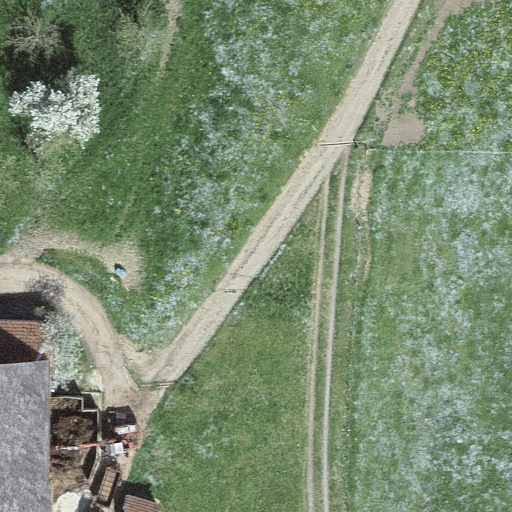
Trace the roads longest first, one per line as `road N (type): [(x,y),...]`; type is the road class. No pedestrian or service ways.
road 1 (track): [(409,0),(344,130),(141,411),(94,511)]
road 2 (track): [(321,511),(324,337),(344,130)]
road 3 (track): [(141,411),(101,333),(49,292),(0,292)]
